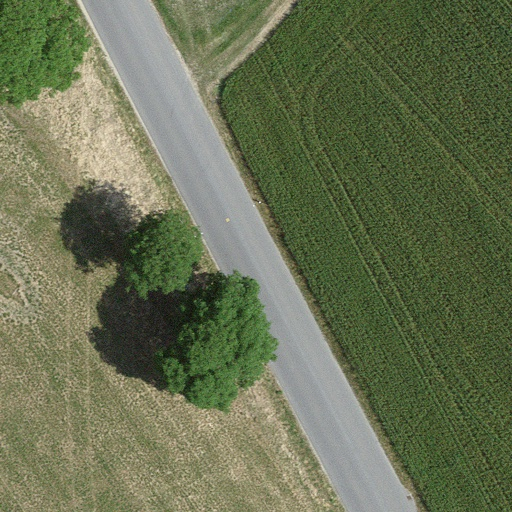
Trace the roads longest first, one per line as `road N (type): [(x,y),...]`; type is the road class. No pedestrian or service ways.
road 1 (tertiary): [(391,511),(120,0)]
road 2 (track): [(156,67),(211,54),(265,0)]
